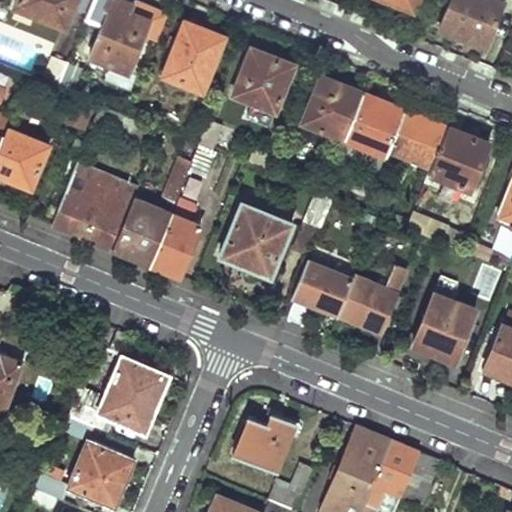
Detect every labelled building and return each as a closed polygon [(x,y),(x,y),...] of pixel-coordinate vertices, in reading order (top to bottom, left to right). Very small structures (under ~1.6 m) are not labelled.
[(76,0),(18,0),(18,1),(68,21),(76,0)] [(89,54),(129,70),(150,18),(128,9),(131,3),(122,0),(107,0),(104,8),(107,9),(89,54)] [(384,0),(410,9),(413,0),(384,0)] [(451,0),(441,24),(487,42),(504,1),(500,0),(451,0)] [(185,20),(164,74),(202,89),(222,35),(185,20)] [(252,101),(245,118),(267,127),(292,64),(252,47),(233,94),(252,101)] [(52,56),(43,80),(57,86),(67,62),(52,56)] [(0,142),(7,127),(28,74),(0,62),(0,142)] [(82,68),(68,62),(67,62),(57,86),(90,99),(96,85),(78,78),(82,68)] [(321,74),(302,121),(343,138),(362,91),(321,74)] [(404,108),(362,91),(343,138),(385,155),(388,148),(404,108)] [(74,101),(66,122),(85,128),(92,108),(74,101)] [(163,129),(101,103),(95,118),(157,144),(163,129)] [(404,108),(388,148),(430,165),(446,126),(404,108)] [(209,117),(200,140),(228,152),(238,129),(209,117)] [(487,142),(446,126),(430,165),(427,171),(469,188),(487,142)] [(7,127),(0,142),(0,175),(31,188),(48,144),(7,127)] [(215,150),(199,143),(189,167),(205,174),(215,150)] [(250,147),(245,158),(263,166),(268,154),(250,147)] [(162,192),(176,197),(190,160),(176,154),(162,192)] [(112,246),(135,195),(72,167),(56,204),(50,217),(50,219),(82,233),(112,246)] [(511,175),(496,215),(511,221),(511,175)] [(292,248),(307,254),(331,197),(314,190),(301,220),(303,221),(292,248)] [(148,262),(170,210),(135,195),(112,246),(130,254),(148,262)] [(50,217),(56,204),(49,201),(43,214),(50,217)] [(291,223),(240,202),(218,257),(248,269),(246,272),(267,281),(291,223)] [(170,210),(148,262),(163,268),(177,274),(199,223),(170,210)] [(411,211),(404,227),(424,235),(439,241),(461,250),(468,234),(411,211)] [(439,241),(424,235),(412,262),(427,268),(439,241)] [(491,248),(470,239),(466,249),(488,258),(491,248)] [(338,314),(352,278),(306,260),(292,296),(338,314)] [(384,287),(354,275),(352,278),(338,314),(381,332),(406,269),(394,264),(384,287)] [(477,308),(436,291),(415,343),(455,359),(477,308)] [(511,379),(511,328),(503,324),(485,369),(511,379)] [(0,418),(4,420),(27,359),(13,354),(11,360),(0,356),(0,418)] [(92,390),(78,384),(66,414),(95,425),(106,430),(111,417),(146,431),(169,373),(123,355),(100,411),(86,405),(92,390)] [(252,415),(236,453),(277,470),(297,422),(274,413),(270,423),(252,415)] [(70,485),(117,504),(136,458),(90,438),(95,425),(66,414),(59,430),(89,442),(70,485)] [(410,473),(420,450),(388,438),(357,425),(323,506),(334,511),(371,511),(374,506),(377,507),(386,488),(401,495),(410,473)] [(438,458),(420,450),(410,473),(429,481),(438,458)] [(274,483),(268,498),(296,509),(314,467),(301,462),(289,490),(274,483)] [(58,498),(65,501),(70,485),(41,473),(35,489),(58,498)] [(511,497),(511,488),(502,484),(498,494),(511,500),(511,497)] [(29,506),(44,511),(52,511),(58,498),(35,489),(29,506)] [(259,511),(218,494),(210,511),(259,511)] [(262,511),(294,511),(296,509),(268,498),(262,511)]
